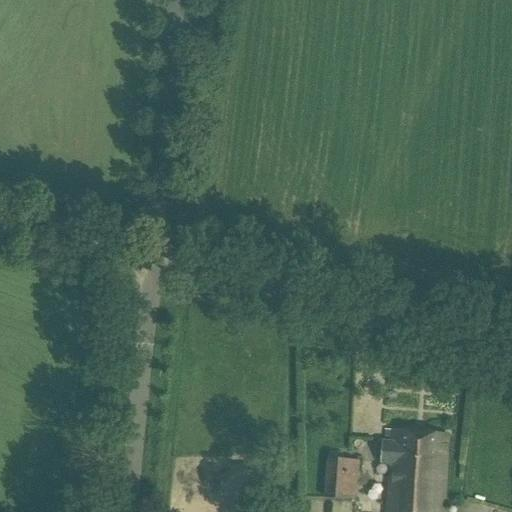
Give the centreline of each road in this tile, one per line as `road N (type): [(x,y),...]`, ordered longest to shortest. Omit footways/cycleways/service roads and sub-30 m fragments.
road 1 (unclassified): [(154,265),(190,267),(511,351)]
road 2 (unclassified): [(154,265),(174,0)]
road 3 (unclassified): [(128,511),(154,265)]
